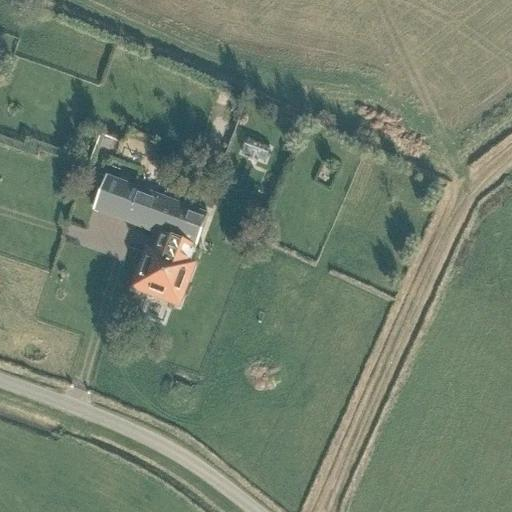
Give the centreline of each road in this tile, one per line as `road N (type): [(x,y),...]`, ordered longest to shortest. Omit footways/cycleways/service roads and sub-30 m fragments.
road 1 (track): [(511,152),(466,189),(320,511)]
road 2 (unclassified): [(258,511),(184,455),(0,379)]
